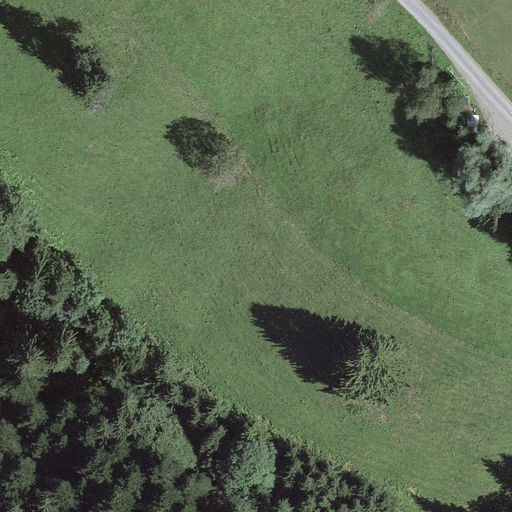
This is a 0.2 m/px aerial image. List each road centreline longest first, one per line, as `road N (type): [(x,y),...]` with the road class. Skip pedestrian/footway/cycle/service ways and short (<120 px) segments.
road 1 (track): [(0,219),(69,275),(158,366),(262,445),(419,511)]
road 2 (track): [(406,0),(511,117)]
